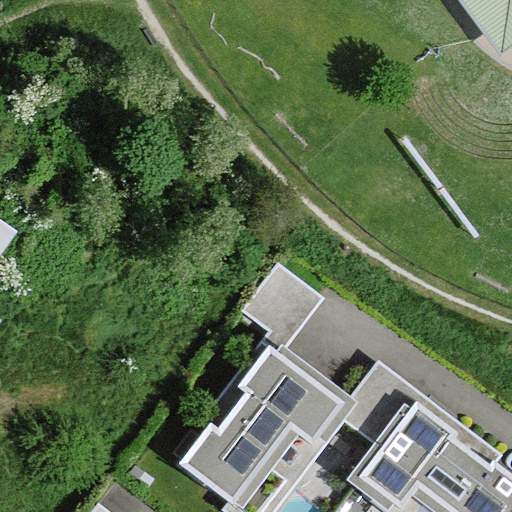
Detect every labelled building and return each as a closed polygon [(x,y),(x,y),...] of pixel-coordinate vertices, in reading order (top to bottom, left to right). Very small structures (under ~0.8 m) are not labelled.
[(511,0),(481,0),(506,33),(511,28),(511,0)] [(0,268),(24,231),(0,215),(0,268)] [(253,304),(299,338),(334,290),(288,256),(253,304)] [(272,335),(172,462),(235,511),(282,511),(364,408),(272,335)] [(511,511),(511,468),(417,399),(353,487),(387,511),(511,511)]
